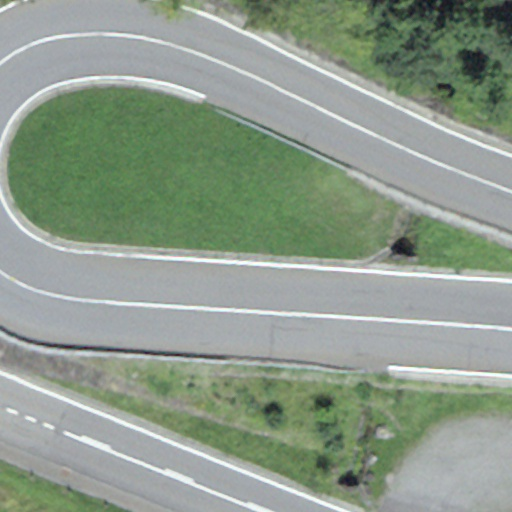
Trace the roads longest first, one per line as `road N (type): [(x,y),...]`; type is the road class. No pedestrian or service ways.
road 1 (primary): [(0,63),(64,34),(124,34),(169,45),(511,193)]
road 2 (primary): [(511,333),(55,300),(0,272)]
road 3 (primary): [(0,406),(259,511)]
